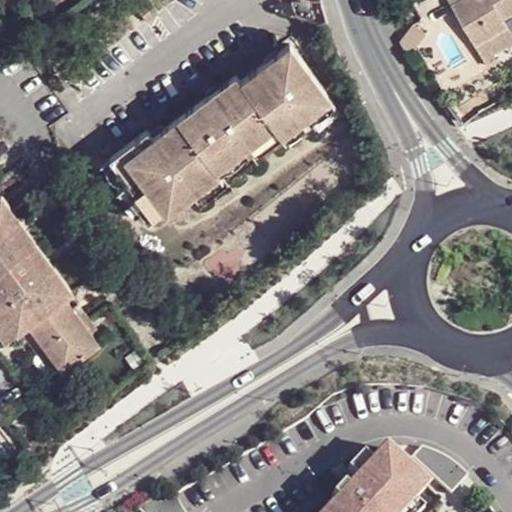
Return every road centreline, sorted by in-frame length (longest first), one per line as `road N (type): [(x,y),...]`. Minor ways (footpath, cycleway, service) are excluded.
road 1 (secondary): [(407,254),(292,348),(71,475),(32,511)]
road 2 (secondary): [(57,511),(85,504),(341,345),(431,338)]
road 3 (residential): [(349,0),(416,130)]
